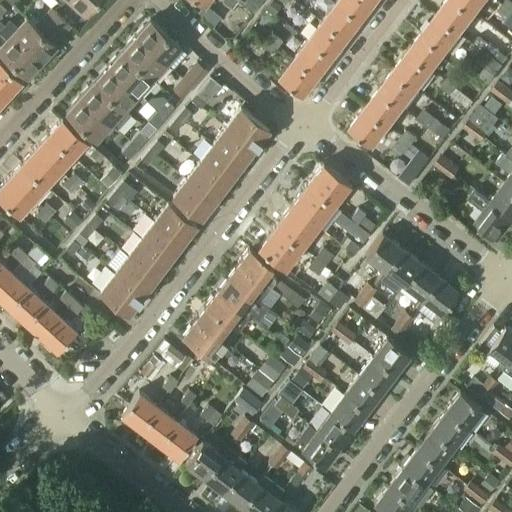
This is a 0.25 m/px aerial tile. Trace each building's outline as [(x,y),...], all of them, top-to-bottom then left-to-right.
[(70,0),(83,11),(92,0),(70,0)] [(197,0),(203,4),(197,12),(213,24),(219,15),(203,3),(205,0),(197,0)] [(244,0),(243,2),(253,10),(259,3),(254,0),(244,0)] [(280,5),(273,0),(271,0),(266,7),(274,13),(280,5)] [(334,0),(332,3),(356,19),(370,0),(334,0)] [(457,0),(444,0),(435,12),(458,30),(473,10),(457,0)] [(457,0),(473,10),(480,0),(457,0)] [(511,11),(511,10),(511,0),(504,0),(502,3),(511,11)] [(320,19),(343,37),(356,19),(332,3),(320,19)] [(507,17),(511,11),(502,3),(497,10),(507,17)] [(41,16),(60,33),(69,24),(50,6),(41,16)] [(435,12),(421,31),(444,48),(458,30),(435,12)] [(11,31),(41,59),(49,50),(48,49),(54,42),(25,16),(11,31)] [(25,16),(54,42),(53,41),(60,33),(41,16),(34,24),(25,16)] [(133,33),(164,61),(178,45),(149,18),(143,25),(141,24),(133,33)] [(320,19),(306,37),(329,55),(343,37),(320,19)] [(266,37),(276,46),(282,38),(272,30),(266,37)] [(33,68),(41,59),(11,31),(0,42),(0,50),(25,74),(32,67),(33,68)] [(421,31),(406,50),(429,67),(444,48),(421,31)] [(121,49),(150,76),(164,61),(133,33),(125,42),(126,43),(121,49)] [(473,41),(499,61),(501,62),(506,55),(478,34),(473,41)] [(261,44),(271,52),(276,46),(266,37),(261,44)] [(292,56),(314,75),(329,55),(306,37),(292,56)] [(494,68),(499,61),(473,41),(468,47),(478,54),(477,55),(494,68)] [(106,63),(136,91),(150,76),(121,49),(115,56),(114,54),(106,63)] [(406,50),(392,68),(415,86),(429,67),(406,50)] [(300,94),(314,75),(292,56),(277,76),(300,94)] [(0,87),(7,93),(20,79),(0,60),(0,87)] [(195,60),(180,78),(189,86),(205,68),(195,60)] [(262,61),(257,68),(266,76),(272,69),(262,61)] [(93,80),(129,113),(122,106),(136,91),(106,63),(97,72),(99,73),(93,80)] [(487,82),(488,82),(494,74),(484,66),(478,74),(487,82)] [(500,76),(511,85),(511,70),(507,67),(500,76)] [(392,68),(377,87),(401,105),(415,86),(392,68)] [(449,72),(444,79),(454,86),(459,79),(449,72)] [(220,83),(209,74),(190,97),(200,106),(205,99),(206,100),(220,83)] [(181,95),(189,86),(180,78),(172,87),(181,95)] [(511,97),(511,89),(497,78),(489,88),(508,102),(511,97)] [(444,79),(439,85),(449,93),(454,86),(444,79)] [(78,94),(108,122),(116,128),(129,113),(93,80),(87,86),(86,85),(78,94)] [(364,105),(387,123),(401,105),(377,87),(364,105)] [(94,137),(108,122),(78,94),(70,103),(71,104),(65,111),(94,137)] [(492,95),(484,105),(494,112),(502,102),(492,95)] [(165,99),(156,109),(163,116),(173,105),(165,99)] [(480,102),(469,117),(478,124),(487,131),(492,123),(498,116),(480,102)] [(239,104),(226,122),(254,144),(268,126),(239,104)] [(184,105),(178,112),(185,117),(191,110),(184,105)] [(364,105),(348,125),(362,136),(371,143),(387,123),(364,105)] [(155,126),(163,116),(156,109),(147,119),(155,126)] [(178,112),(167,124),(174,130),(185,117),(178,112)] [(427,125),(443,137),(450,127),(434,116),(427,125)] [(47,131),(71,154),(85,138),(61,117),(47,131)] [(469,117),(462,126),(471,132),(478,124),(469,117)] [(226,122),(212,140),(241,162),(254,144),(226,122)] [(478,124),(471,132),(480,139),(483,135),(487,131),(478,124)] [(401,134),(411,143),(416,136),(406,128),(401,134)] [(138,130),(129,140),(136,147),(146,137),(138,130)] [(34,146),(59,168),(71,154),(47,131),(34,146)] [(395,141),(406,149),(411,143),(401,134),(395,141)] [(156,138),(145,150),(152,156),(163,143),(156,138)] [(128,157),(136,147),(129,140),(120,150),(128,157)] [(212,140),(199,158),(227,179),(241,162),(212,140)] [(19,162),(44,184),(59,168),(34,146),(19,162)] [(94,146),(88,152),(98,161),(104,154),(94,146)] [(418,148),(409,160),(419,168),(429,156),(418,148)] [(444,148),(433,163),(442,169),(453,154),(444,148)] [(145,150),(140,157),(146,163),(152,156),(145,150)] [(510,171),(503,180),(511,186),(511,157),(505,152),(503,150),(495,160),(510,171)] [(453,154),(442,169),(451,176),(458,168),(450,162),(455,156),(453,154)] [(199,158),(185,176),(213,197),(227,179),(199,158)] [(321,161),(305,182),(333,202),(348,181),(321,161)] [(5,178),(31,199),(44,184),(19,162),(5,178)] [(99,178),(108,186),(120,171),(111,164),(99,178)] [(68,176),(77,184),(82,179),(73,170),(68,176)] [(71,191),(77,184),(68,176),(62,182),(71,191)] [(185,176),(171,194),(200,215),(213,197),(185,176)] [(0,183),(0,198),(17,214),(31,199),(5,178),(0,183)] [(511,186),(503,180),(490,198),(511,215),(511,186)] [(119,182),(113,189),(120,195),(121,194),(126,188),(119,182)] [(305,182),(289,203),(316,224),(333,202),(305,182)] [(137,189),(129,183),(126,188),(121,194),(129,199),(137,189)] [(511,215),(490,198),(474,187),(466,197),(482,209),(475,218),(497,235),(511,215)] [(113,189),(106,197),(113,203),(120,195),(113,189)] [(120,195),(113,203),(117,207),(125,198),(121,194),(120,195)] [(93,202),(87,196),(80,203),(87,209),(93,202)] [(40,206),(50,214),(55,208),(46,200),(40,206)] [(167,200),(153,218),(181,239),(195,221),(167,200)] [(274,223),(301,243),(316,224),(289,203),(274,223)] [(346,213),(368,231),(375,223),(363,214),(365,212),(354,203),(346,213)] [(44,221),(50,214),(40,206),(35,212),(44,221)] [(72,228),(82,218),(72,209),(62,219),(72,228)] [(368,231),(339,210),(334,217),(363,238),(368,231)] [(94,211),(87,220),(94,225),(101,217),(94,211)] [(153,218),(139,236),(168,257),(181,239),(153,218)] [(87,220),(79,229),(86,235),(94,225),(87,220)] [(480,227),(473,222),(470,226),(476,231),(480,227)] [(274,223),(256,246),(283,266),(301,243),(274,223)] [(364,253),(383,267),(400,245),(381,231),(364,253)] [(359,245),(343,233),(338,239),(354,251),(359,245)] [(139,236),(126,253),(154,275),(168,257),(139,236)] [(72,237),(64,247),(71,253),(79,243),(72,237)] [(10,252),(20,261),(27,252),(17,244),(10,252)] [(91,252),(81,245),(81,244),(76,251),(86,258),(91,252)] [(237,260),(269,284),(274,278),(265,271),(271,263),(248,245),(237,260)] [(315,253),(335,269),(342,260),(322,245),(315,253)] [(400,245),(383,267),(402,282),(418,259),(400,245)] [(27,252),(20,261),(27,267),(32,263),(34,265),(37,261),(27,252)] [(114,269),(112,271),(141,293),(154,275),(126,253),(114,269)] [(327,280),(335,269),(315,253),(307,265),(327,280)] [(0,279),(10,269),(0,259),(0,279)] [(418,259),(402,282),(420,296),(437,274),(418,259)] [(226,274),(249,293),(258,299),(263,292),(269,284),(237,260),(226,274)] [(10,269),(0,279),(0,298),(7,305),(26,283),(12,270),(10,269)] [(112,271),(99,289),(127,311),(141,293),(112,271)] [(49,274),(43,281),(52,289),(58,282),(49,274)] [(215,289),(247,314),(252,307),(258,299),(249,293),(226,274),(215,289)] [(437,274),(420,296),(439,310),(456,288),(437,274)] [(297,305),(303,297),(279,279),(273,287),(279,292),(297,305)] [(366,280),(353,298),(357,301),(370,284),(366,280)] [(26,283),(7,305),(9,307),(23,319),(42,298),(29,285),(26,283)] [(370,284),(357,301),(362,305),(375,287),(370,284)] [(329,300),(338,306),(347,295),(339,288),(329,300)] [(58,295),(67,303),(73,297),(65,289),(58,295)] [(204,303),(228,321),(237,328),(241,321),(247,314),(215,289),(204,303)] [(67,303),(75,311),(81,305),(73,297),(67,303)] [(42,298),(23,319),(25,321),(39,334),(58,312),(44,300),(42,298)] [(307,313),(317,320),(327,307),(318,300),(307,313)] [(193,317),(225,342),(231,335),(222,328),(228,321),(204,303),(193,317)] [(403,309),(396,318),(405,325),(412,316),(403,309)] [(58,312),(39,334),(40,334),(55,348),(75,327),(58,312)] [(444,326),(450,331),(459,320),(452,315),(444,326)] [(180,334),(203,352),(210,343),(219,350),(225,342),(193,317),(180,334)] [(295,327),(307,336),(314,327),(303,317),(295,327)] [(396,318),(390,327),(398,334),(405,325),(396,318)] [(332,325),(351,339),(355,333),(337,319),(332,325)] [(486,346),(505,359),(511,350),(511,330),(503,323),(498,329),(491,324),(473,349),(480,355),(486,346)] [(348,342),(351,339),(332,325),(329,329),(348,342)] [(296,332),(287,344),(300,354),(309,342),(296,332)] [(386,334),(371,354),(393,371),(408,351),(386,334)] [(155,349),(160,353),(168,341),(164,338),(155,349)] [(185,354),(168,342),(162,350),(179,362),(185,354)] [(286,344),(279,354),(291,363),(292,364),(300,354),(287,344),(286,344)] [(511,351),(505,360),(500,367),(511,375),(511,351)] [(268,352),(257,367),(271,379),(284,364),(268,352)] [(153,353),(140,369),(150,377),(163,361),(153,353)] [(371,354),(357,373),(379,390),(393,371),(371,354)] [(304,361),(322,375),(326,370),(308,356),(304,361)] [(319,379),(322,375),(304,361),(301,365),(319,379)] [(257,367),(245,382),(260,393),(271,379),(257,367)] [(357,373),(343,391),(364,409),(379,390),(357,373)] [(160,385),(168,390),(176,380),(168,374),(160,385)] [(482,382),(482,383),(490,388),(496,380),(489,374),(482,382)] [(473,375),(465,384),(475,392),(482,383),(482,382),(473,375)] [(298,393),(301,388),(287,378),(284,382),(298,393)] [(482,383),(475,392),(482,398),(490,388),(482,383)] [(233,399),(242,406),(251,395),(242,387),(233,399)] [(188,388),(180,399),(187,404),(195,393),(188,388)] [(120,412),(138,426),(156,403),(138,389),(120,412)] [(458,389),(443,408),(466,425),(480,406),(458,389)] [(343,391),(328,410),(350,427),(364,409),(343,391)] [(275,400),(294,414),(298,408),(284,397),(279,394),(275,400)] [(498,395),(491,404),(498,409),(504,402),(504,400),(498,395)] [(291,417),(294,414),(275,400),(273,403),(291,417)] [(199,413),(212,423),(220,412),(207,402),(199,413)] [(511,407),(504,402),(498,409),(508,417),(511,411),(511,407)] [(156,403),(138,426),(158,441),(177,419),(156,403)] [(443,408),(429,427),(452,444),(466,425),(443,408)] [(314,429),(336,446),(350,427),(328,410),(314,429)] [(244,413),(237,423),(246,430),(253,420),(244,413)] [(177,419),(158,441),(177,456),(195,433),(177,419)] [(239,439),(246,430),(237,423),(229,432),(239,439)] [(415,445),(445,469),(445,468),(437,462),(452,444),(429,427),(415,445)] [(336,446),(314,429),(300,447),(322,464),(336,446)] [(511,433),(503,445),(511,452),(511,433)] [(184,461),(204,476),(220,454),(201,439),(184,461)] [(493,446),(511,460),(511,459),(511,452),(503,445),(498,441),(493,446)] [(273,451),(283,458),(285,455),(298,466),(303,459),(280,442),(273,451)] [(220,454),(204,476),(222,489),(238,467),(245,459),(226,445),(220,454)] [(401,464),(423,481),(431,487),(445,469),(415,445),(401,464)] [(490,450),(509,464),(511,460),(493,446),(490,450)] [(276,467),(281,460),(272,452),(266,460),(276,467)] [(304,475),(311,466),(303,459),(298,466),(296,469),(304,475)] [(401,464),(387,483),(409,500),(423,481),(401,464)] [(238,467),(222,489),(240,503),(257,481),(238,467)] [(304,475),(296,469),(289,480),(297,485),(304,475)] [(480,482),(489,489),(498,478),(488,471),(480,482)] [(95,478),(85,473),(79,484),(89,489),(95,478)] [(257,481),(240,503),(251,511),(263,511),(276,496),(282,487),(264,473),(257,481)] [(465,484),(483,498),(487,492),(469,479),(465,484)] [(387,483),(373,501),(386,511),(399,511),(409,500),(387,483)] [(462,487),(480,502),(483,498),(465,484),(462,487)] [(451,511),(472,511),(478,505),(465,495),(451,511)] [(276,496),(263,511),(293,511),(295,510),(276,496)] [(489,502),(502,511),(510,511),(511,510),(511,509),(494,496),(489,502)] [(495,511),(502,511),(489,502),(486,506),(495,511)]
